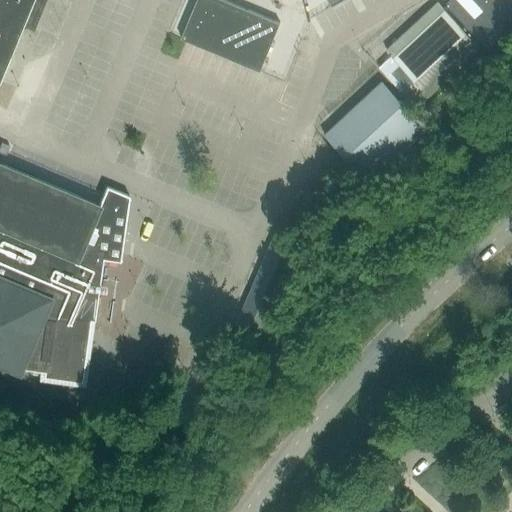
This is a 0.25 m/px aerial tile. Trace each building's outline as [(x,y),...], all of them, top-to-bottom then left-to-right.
[(0,0),(0,73),(20,24),(29,28),(40,0),(0,0)] [(196,0),(181,38),(203,47),(220,54),(226,57),(244,64),(260,71),(280,23),(225,0),(196,0)] [(511,0),(447,0),(444,3),(488,49),(511,26),(511,0)] [(420,103),(480,47),(438,2),(386,50),(400,64),(391,72),(400,82),(395,86),(406,98),(411,94),(420,103)] [(364,178),(423,124),(382,80),(323,135),(364,178)] [(9,146),(0,142),(0,152),(5,155),(9,146)] [(0,365),(18,373),(39,376),(39,383),(67,387),(68,380),(81,382),(88,328),(89,320),(92,320),(94,321),(100,280),(102,259),(120,261),(129,196),(106,186),(98,205),(0,162),(0,365)] [(296,234),(305,238),(307,232),(298,229),(296,234)] [(261,335),(293,261),(299,246),(273,235),(235,324),(261,335)]
